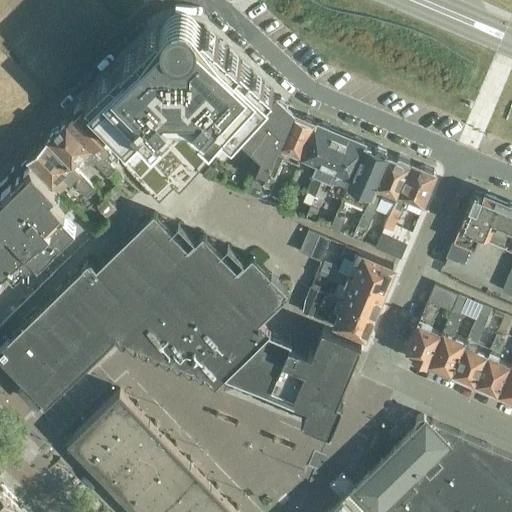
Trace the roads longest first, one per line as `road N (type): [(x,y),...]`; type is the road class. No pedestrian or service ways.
road 1 (residential): [(0,161),(161,9),(184,3),(204,4),(292,81),(462,159)]
road 2 (residential): [(511,434),(377,373),(462,159)]
